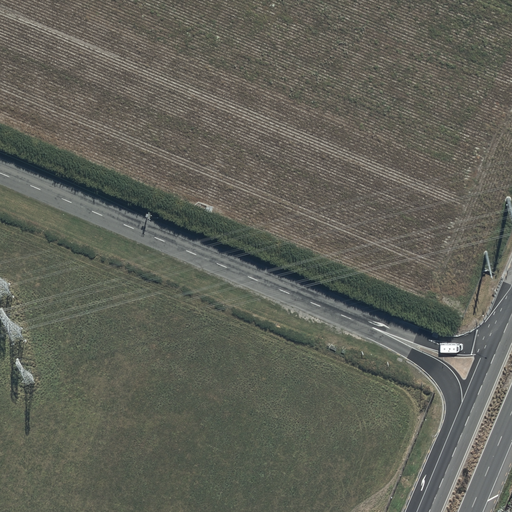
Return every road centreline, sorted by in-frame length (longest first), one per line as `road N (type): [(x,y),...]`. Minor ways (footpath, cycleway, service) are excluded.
road 1 (unclassified): [(386,333),(0,172)]
road 2 (trunk): [(456,445),(511,313)]
road 3 (trunk): [(456,445),(449,383),(386,333)]
road 4 (trunk): [(386,333),(461,345),(499,326),(511,307)]
